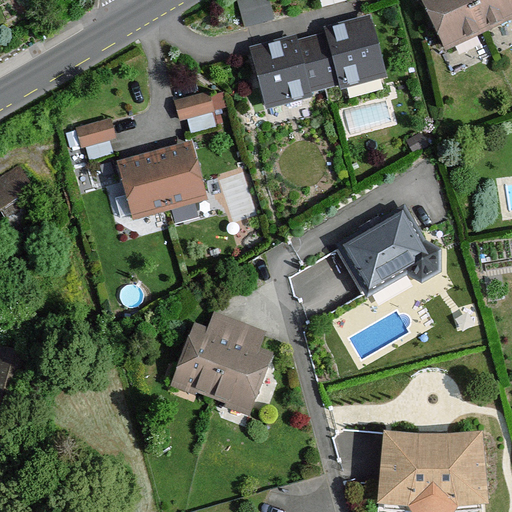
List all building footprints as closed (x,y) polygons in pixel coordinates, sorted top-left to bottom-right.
[(272,0),(242,0),(244,22),(274,20),(272,0)] [(417,0),(436,53),(479,35),(464,0),(417,0)] [(511,0),(464,0),(479,35),(511,18),(511,0)] [(322,36),(309,39),(321,90),(337,86),(338,91),(386,78),(370,17),(322,29),(322,36)] [(293,36),(243,48),(259,111),(309,100),(306,94),(321,90),(309,39),(294,43),(293,36)] [(207,93),(176,101),(181,122),(212,114),(207,93)] [(113,120),(76,129),(81,150),(118,140),(113,120)] [(188,146),(157,154),(173,210),(204,202),(188,146)] [(157,154),(119,164),(134,221),(173,210),(157,154)] [(18,164),(0,173),(0,212),(35,190),(18,164)] [(401,206),(332,246),(362,299),(405,277),(420,285),(439,273),(439,252),(421,242),(401,206)] [(192,320),(168,384),(208,398),(241,321),(214,310),(205,325),(192,320)] [(266,330),(241,321),(208,398),(249,413),(272,351),(260,346),(266,330)] [(20,353),(0,348),(0,412),(2,413),(20,353)] [(414,429),(379,426),(375,501),(406,504),(412,511),(448,511),(458,503),(486,501),(480,427),(447,430),(414,429)]
